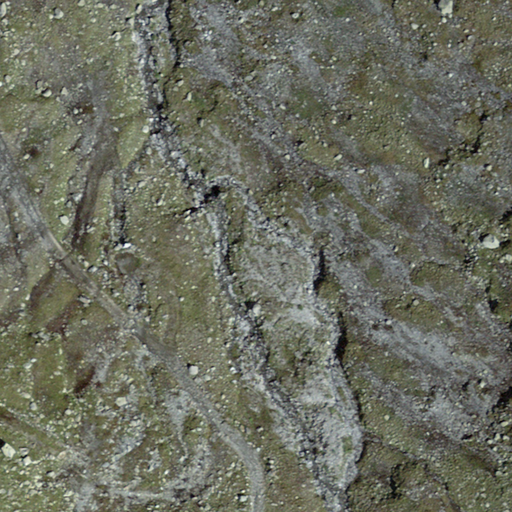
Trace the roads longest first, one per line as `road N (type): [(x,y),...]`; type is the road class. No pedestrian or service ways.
road 1 (track): [(0,155),(54,245),(254,459),(255,511)]
road 2 (track): [(230,432),(195,472),(135,489),(110,480),(0,394)]
